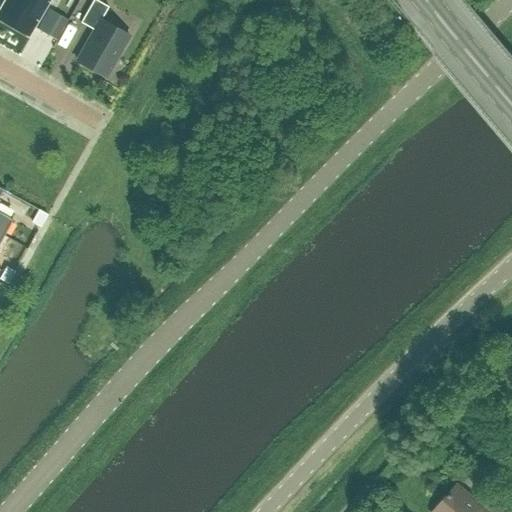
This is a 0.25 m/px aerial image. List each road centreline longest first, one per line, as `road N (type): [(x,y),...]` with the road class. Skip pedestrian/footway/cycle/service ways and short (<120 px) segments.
road 1 (tertiary): [(509,0),(385,112),(182,318),(12,511)]
road 2 (tertiary): [(266,511),(511,266)]
road 3 (primary): [(511,104),(429,0)]
